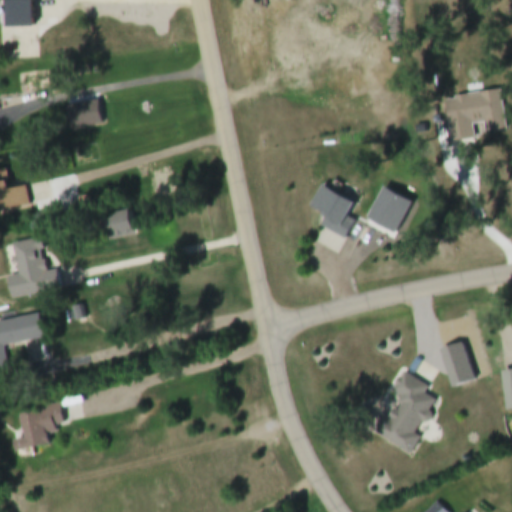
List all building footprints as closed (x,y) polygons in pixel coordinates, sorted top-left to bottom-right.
[(7,1),(7,30),(30,30),(30,1),(7,1)] [(449,144),(475,141),(473,127),(485,125),(486,133),(506,130),(501,92),(443,100),(449,144)] [(0,212),(28,207),(25,189),(5,192),(4,184),(0,184),(0,212)] [(319,228),(344,240),(352,222),(348,220),(356,205),(319,188),(309,209),(325,217),(319,228)] [(132,236),(127,213),(100,219),(104,242),(132,236)] [(9,300),(58,292),(54,272),(45,273),(39,240),(11,245),(17,276),(5,279),(9,300)] [(204,309),(210,307),(203,284),(197,286),(204,309)] [(3,347),(41,341),(37,316),(0,322),(0,372),(7,372),(3,347)] [(438,352),(450,391),(474,384),(463,345),(438,352)] [(374,436),(406,456),(411,457),(416,449),(419,439),(414,435),(421,424),(426,425),(433,401),(424,396),(427,389),(405,376),(402,375),(397,383),(389,411),(375,433),(374,436)] [(61,427),(57,407),(17,415),(22,441),(11,443),(13,455),(48,448),(45,437),(55,435),(53,428),(61,427)]
